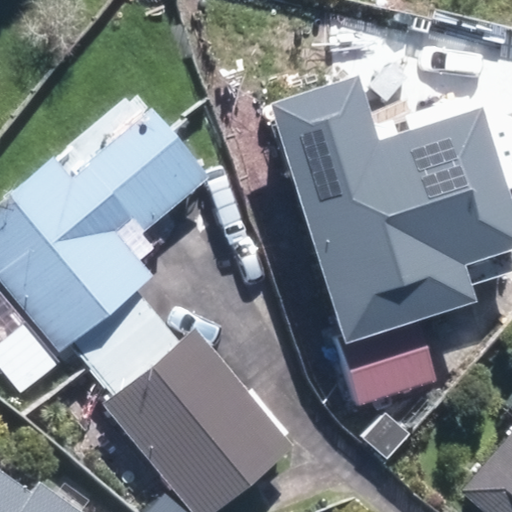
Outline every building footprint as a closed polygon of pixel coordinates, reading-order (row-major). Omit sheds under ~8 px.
[(164,0),(235,18),(238,6),(293,20),(290,32),(316,38),(325,0),(164,0)] [(511,180),(488,105),(383,139),(363,75),(272,104),(348,343),(481,301),(469,265),(511,251),(511,180)] [(186,330),(172,341),(128,289),(143,277),(105,233),(119,222),(131,235),(200,177),(143,110),(61,180),(42,158),(0,193),(0,292),(52,354),(62,346),(105,397),(95,405),(185,511),(204,511),(284,446),(186,330)] [(350,367),(362,404),(437,379),(425,342),(350,367)] [(511,511),(511,421),(451,491),(476,511),(511,511)] [(19,495),(0,482),(0,511),(69,511),(28,482),(19,495)]
